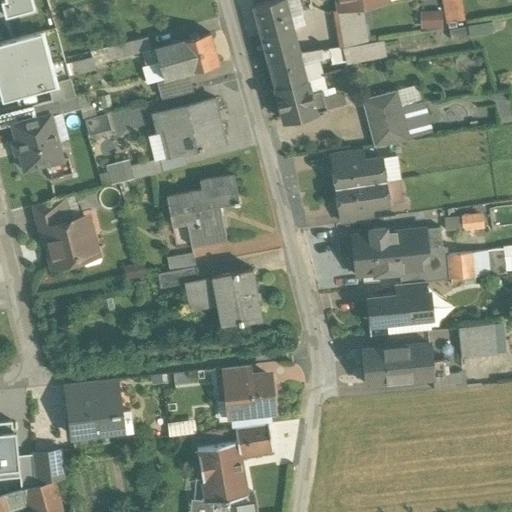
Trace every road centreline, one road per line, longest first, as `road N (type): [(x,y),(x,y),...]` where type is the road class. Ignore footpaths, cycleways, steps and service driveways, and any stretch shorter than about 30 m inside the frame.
road 1 (residential): [(304,511),(325,344),(224,0)]
road 2 (residential): [(0,383),(33,380),(36,363),(0,214)]
